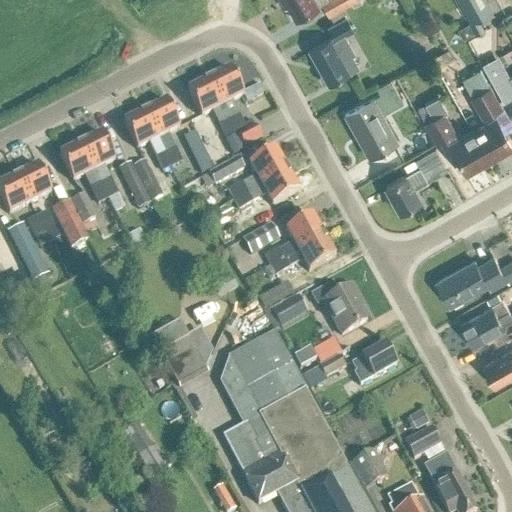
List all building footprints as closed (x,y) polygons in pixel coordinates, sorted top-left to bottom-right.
[(279,0),(280,1),(282,0),(284,0),(294,19),(317,6),(316,5),(320,2),(327,14),(328,13),(328,14),(343,5),(348,2),(348,1),(350,0),(279,0)] [(457,0),(469,20),(492,8),(487,0),(457,0)] [(329,37),(307,49),(316,65),(320,71),(317,75),(321,81),(325,81),(326,81),(327,83),(349,71),(352,69),(357,66),(351,55),(350,53),(351,53),(352,52),(350,48),(342,34),(348,31),(349,30),(351,29),(352,28),(351,27),(345,16),(348,14),(343,5),(328,14),(333,22),(327,26),(334,37),(330,39),(329,37)] [(467,22),(456,28),(462,38),(472,32),(467,22)] [(480,63),(502,101),(511,95),(511,83),(496,54),(480,63)] [(478,67),(460,77),(484,122),(471,129),(483,151),(488,160),(511,147),(494,117),(491,118),(488,112),(500,105),(478,67)] [(229,73),(208,83),(238,143),(239,142),(244,150),(260,142),(254,129),(251,123),(243,127),(232,105),(243,100),(229,73)] [(401,102),(389,80),(376,87),(379,93),(343,112),(356,135),(360,133),(372,154),(396,140),(381,114),(401,102)] [(228,148),(238,143),(208,83),(187,94),(201,121),(211,116),(225,144),(226,143),(228,148)] [(436,95),(416,107),(419,111),(436,142),(446,136),(447,136),(450,140),(450,141),(447,142),(464,173),(477,166),(488,160),(483,151),(471,129),(466,132),(457,137),(443,110),(445,109),(438,97),(437,96),(436,95)] [(166,105),(145,115),(175,170),(182,166),(175,151),(173,151),(166,138),(179,132),(166,105)] [(145,115),(124,126),(137,153),(147,148),(162,176),(175,170),(145,115)] [(192,133),(183,138),(202,172),(212,167),(192,133)] [(104,170),(105,170),(115,164),(101,137),(80,148),(108,202),(115,216),(125,211),(104,170)] [(238,143),(228,148),(234,158),(243,153),(238,143)] [(404,173),(384,184),(398,210),(418,198),(412,188),(426,180),(426,179),(445,168),(434,147),(420,155),(402,164),(407,174),(405,175),(404,173)] [(97,208),(108,202),(80,148),(59,159),(73,186),(82,181),(97,208)] [(232,204),(286,174),(274,154),(248,168),(254,179),(241,186),(226,194),(232,204)] [(236,161),(209,176),(216,190),(244,174),(236,161)] [(144,165),(134,170),(150,202),(151,206),(162,201),(144,165)] [(132,166),(118,172),(137,208),(139,212),(151,206),(150,202),(134,170),(132,166)] [(37,170),(17,180),(30,207),(51,197),(37,170)] [(265,199),(266,199),(271,209),(297,195),(286,174),(232,204),(238,214),(265,199)] [(17,180),(0,188),(0,198),(10,218),(30,207),(17,180)] [(83,227),(94,222),(83,199),(72,204),(83,227)] [(71,204),(53,213),(72,252),(91,244),(71,204)] [(46,215),(36,221),(44,236),(54,230),(46,215)] [(243,233),(273,224),(270,216),(240,225),(243,233)] [(271,269),(297,255),(323,240),(311,219),(285,234),(291,246),(265,259),(271,269)] [(44,236),(36,221),(25,226),(33,241),(44,236)] [(31,287),(47,279),(22,229),(6,236),(31,287)] [(273,229),(245,244),(253,258),(280,242),(273,229)] [(297,255),(271,269),(277,280),(302,265),(308,276),(334,261),(323,240),(297,255)] [(437,280),(450,304),(488,284),(490,289),(507,280),(509,279),(510,282),(511,280),(511,259),(500,267),(493,255),(477,264),(474,259),(437,280)] [(31,300),(19,277),(0,286),(0,305),(4,314),(31,300)] [(280,328),(307,314),(291,285),(259,302),(265,312),(270,310),(280,328)] [(322,306),(327,314),(341,340),(366,326),(355,306),(358,304),(351,290),(338,297),(332,287),(310,299),(316,310),(322,306)] [(503,323),(511,317),(511,315),(502,298),(491,304),(460,322),(473,344),(505,326),(503,323)] [(180,392),(208,376),(178,324),(150,341),(180,392)] [(370,511),(349,474),(345,476),(303,398),(305,397),(274,339),(228,364),(219,390),(242,432),(222,443),(246,487),(245,488),(258,510),(276,500),(282,511),(370,511)] [(312,348),(319,364),(341,355),(335,339),(312,348)] [(511,348),(484,364),(495,384),(511,375),(511,348)] [(384,349),(361,362),(351,368),(355,376),(353,378),(359,389),(373,382),(395,370),(384,349)] [(294,350),(287,354),(292,362),(293,361),(299,358),(294,350)] [(315,364),(309,353),(299,358),(293,361),(300,373),(315,364)] [(338,360),(319,370),(325,381),(344,371),(338,360)] [(137,425),(123,434),(139,460),(150,477),(163,469),(153,451),(143,434),(137,425)] [(440,449),(430,432),(404,447),(413,463),(440,449)] [(365,492),(387,479),(374,455),(351,467),(365,492)] [(473,511),(469,504),(471,503),(457,477),(456,477),(446,459),(425,470),(434,489),(433,490),(444,511),(473,511)] [(411,488),(406,491),(387,501),(393,511),(427,511),(422,501),(419,503),(411,488)] [(234,511),(221,490),(213,494),(223,511),(234,511)]
